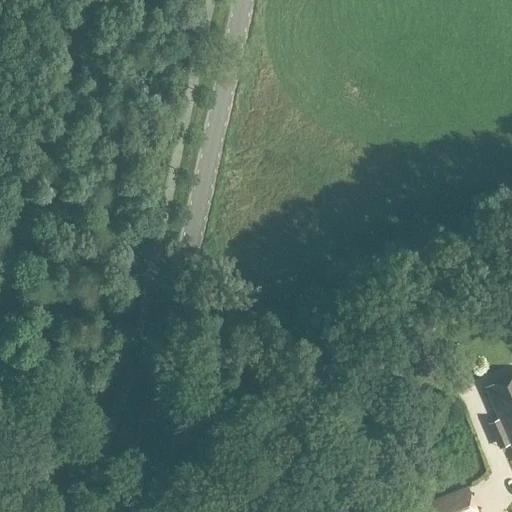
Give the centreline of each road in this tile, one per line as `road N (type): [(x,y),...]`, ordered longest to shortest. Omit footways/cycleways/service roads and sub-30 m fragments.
road 1 (tertiary): [(130,511),(240,0)]
road 2 (track): [(511,290),(384,360),(237,511)]
